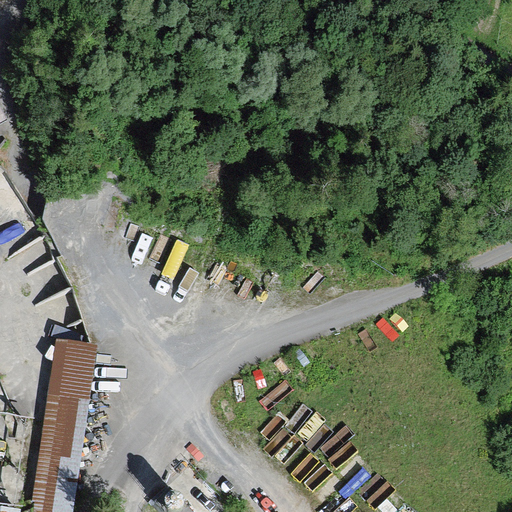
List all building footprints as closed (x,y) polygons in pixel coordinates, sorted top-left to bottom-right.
[(128,279),(150,284),(159,249),(137,243),(128,279)] [(32,511),(74,511),(98,350),(57,344),(32,511)] [(15,411),(0,374),(0,416),(0,417),(15,411)] [(0,417),(0,511),(22,511),(35,422),(0,417)] [(189,511),(170,492),(154,508),(157,511),(189,511)]
